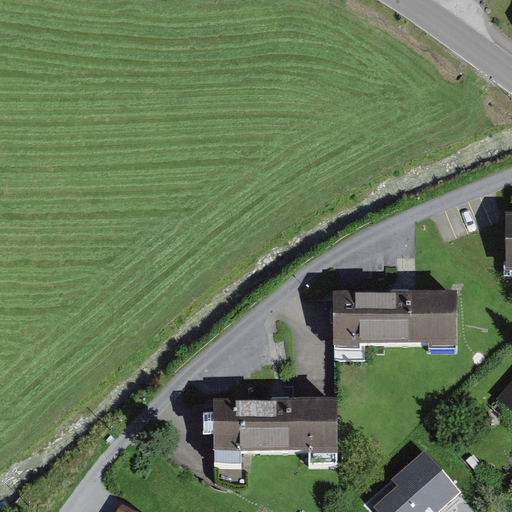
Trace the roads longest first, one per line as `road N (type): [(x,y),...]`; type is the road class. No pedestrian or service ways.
road 1 (residential): [(511,180),(329,264),(137,429),(69,511)]
road 2 (tertiary): [(404,0),(511,75)]
